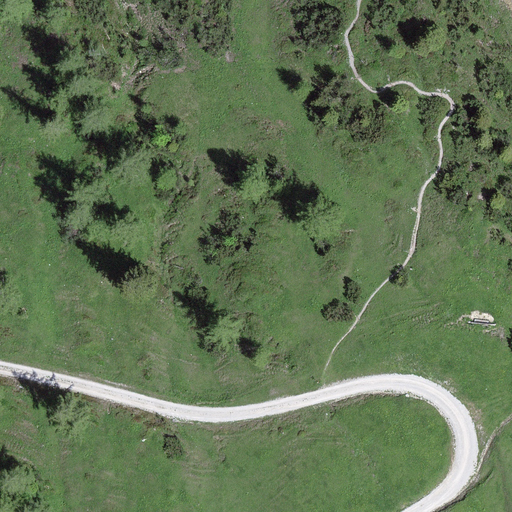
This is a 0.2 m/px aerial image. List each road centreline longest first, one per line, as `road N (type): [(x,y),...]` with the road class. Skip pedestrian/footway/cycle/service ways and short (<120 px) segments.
road 1 (track): [(321,392),(280,406),(235,408),(0,363)]
road 2 (track): [(420,511),(472,469),(468,421),(456,402),(412,381),(321,392)]
